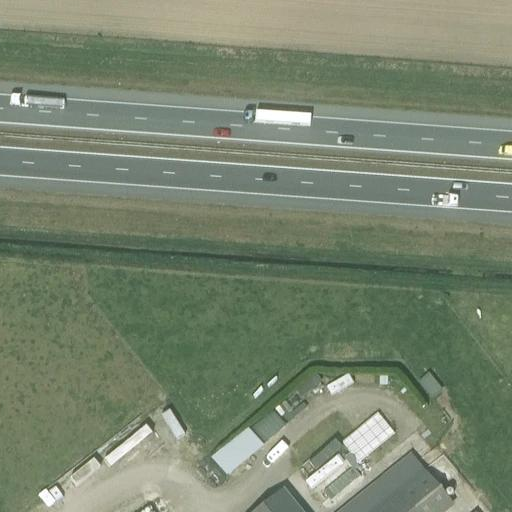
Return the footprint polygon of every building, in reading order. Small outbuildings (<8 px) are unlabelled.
[(381,413),(342,445),(359,466),(398,435),(381,413)] [(340,511),(448,511),(453,508),(411,455),(340,511)] [(361,476),(353,467),(322,493),(330,502),(361,476)] [(55,471),(36,484),(43,494),(61,480),(55,471)] [(299,511),(283,490),(256,511),(299,511)]
